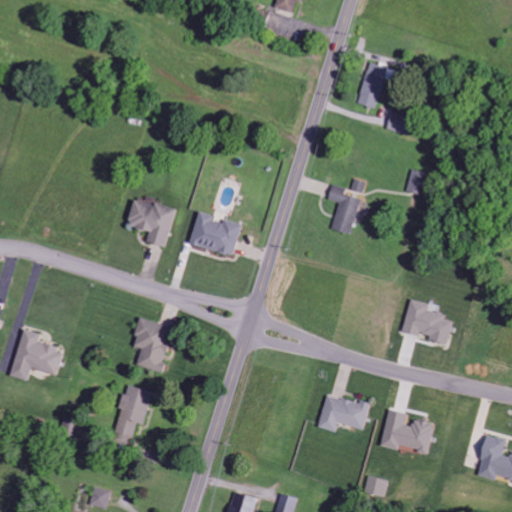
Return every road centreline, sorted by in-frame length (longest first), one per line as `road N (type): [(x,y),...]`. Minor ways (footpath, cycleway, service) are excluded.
road 1 (secondary): [(191,511),(354,0)]
road 2 (residential): [(511,396),(399,374),(252,326)]
road 3 (residential): [(0,248),(252,326)]
